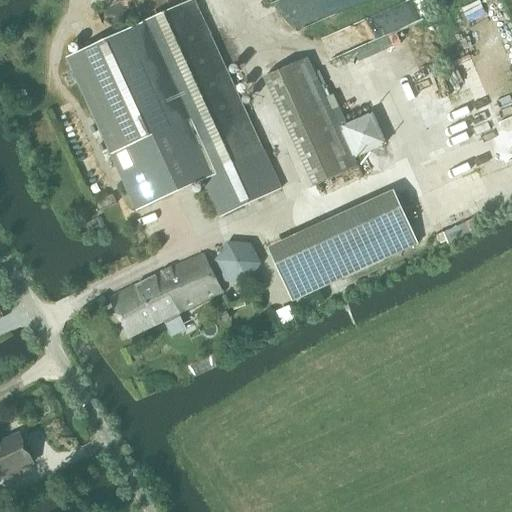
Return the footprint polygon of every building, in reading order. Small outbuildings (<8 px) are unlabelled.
[(196,1),(131,31),(200,182),(216,215),(281,186),(265,152),(196,1)] [(73,57),(70,59),(114,155),(117,154),(142,208),(200,182),(131,31),(73,57)] [(309,59),(266,78),(316,187),(359,168),(309,59)] [(393,189),(268,246),(294,302),(420,245),(393,189)] [(246,245),(225,245),(214,261),(224,280),(245,281),(256,263),(246,245)] [(205,256),(156,278),(175,316),(225,292),(223,289),(205,256)] [(132,289),(112,297),(132,337),(175,316),(156,278),(132,289)] [(22,432),(0,442),(0,478),(36,462),(22,432)]
